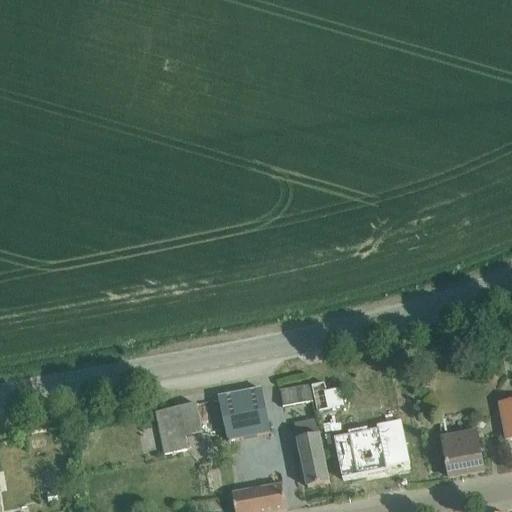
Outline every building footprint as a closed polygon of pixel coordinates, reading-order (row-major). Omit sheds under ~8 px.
[(344,407),(341,391),(326,394),(325,385),(312,388),(317,412),(344,407)] [(312,404),(310,388),(280,393),(283,409),(312,404)] [(270,435),(261,391),(219,400),(228,444),(270,435)] [(511,402),(499,405),(506,442),(511,441),(511,402)] [(195,407),(189,408),(156,414),(164,456),(188,452),(186,438),(201,435),(195,407)] [(328,485),(316,422),(295,426),(307,490),(328,485)] [(337,438),(346,489),(405,477),(396,428),(337,438)] [(484,473),(477,434),(442,440),(449,479),(484,473)] [(235,511),(286,511),(282,487),(232,496),(235,511)]
